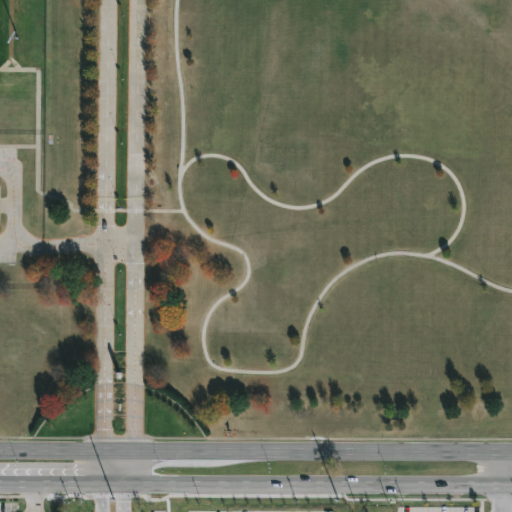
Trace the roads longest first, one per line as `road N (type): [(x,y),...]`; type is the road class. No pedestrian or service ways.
road 1 (secondary): [(0,482),(511,484)]
road 2 (secondary): [(511,450),(0,449)]
